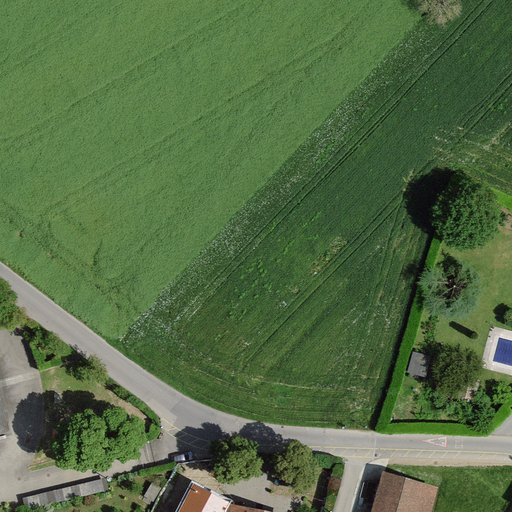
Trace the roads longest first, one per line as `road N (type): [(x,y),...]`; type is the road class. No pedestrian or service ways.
road 1 (unclassified): [(363,444),(245,435),(196,419),(0,275)]
road 2 (unclassified): [(511,448),(363,444)]
